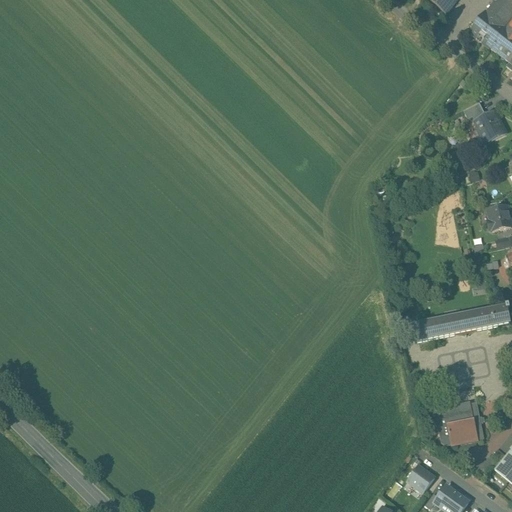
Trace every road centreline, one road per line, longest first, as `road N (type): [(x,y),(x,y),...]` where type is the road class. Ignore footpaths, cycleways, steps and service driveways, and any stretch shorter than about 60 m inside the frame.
road 1 (secondary): [(0,404),(109,511)]
road 2 (residential): [(511,93),(390,0)]
